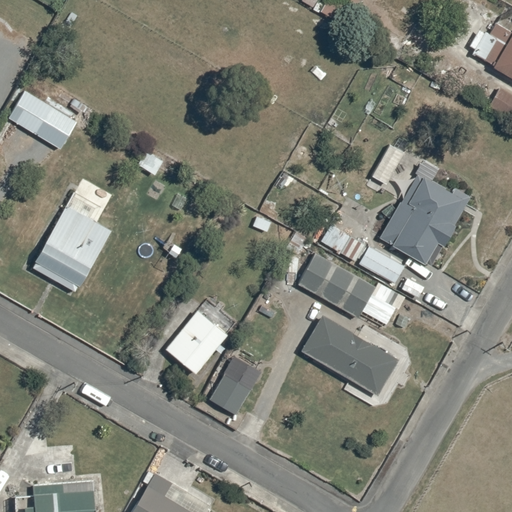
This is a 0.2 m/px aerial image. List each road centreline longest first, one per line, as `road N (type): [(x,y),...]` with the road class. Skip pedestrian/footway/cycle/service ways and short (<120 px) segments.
road 1 (residential): [(0,323),(326,511)]
road 2 (residential): [(511,287),(384,511)]
